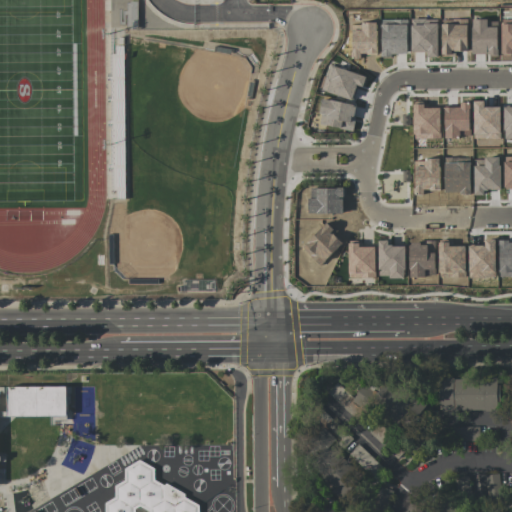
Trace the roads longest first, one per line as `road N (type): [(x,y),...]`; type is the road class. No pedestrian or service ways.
road 1 (residential): [(277,150),(364,151),(366,206),(389,215),(511,214),(415,75),(380,91),(364,151)]
road 2 (primary): [(270,321),(0,322)]
road 3 (primary): [(269,350),(511,347)]
road 4 (tertiary): [(269,228),(281,122),(307,29)]
road 5 (tertiary): [(269,350),(261,374),(262,511)]
road 6 (primary): [(120,351),(269,350)]
road 7 (residential): [(387,511),(407,479),(436,462),(511,463)]
road 8 (primary): [(404,319),(270,321)]
road 9 (primary): [(0,351),(120,351)]
